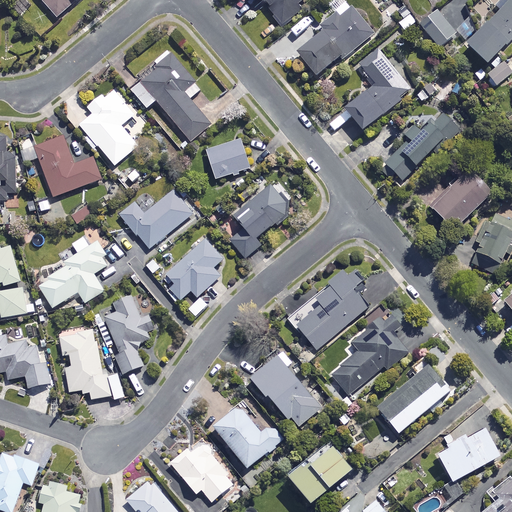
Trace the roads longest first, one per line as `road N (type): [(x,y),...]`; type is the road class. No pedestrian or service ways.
road 1 (residential): [(0,408),(106,451),(120,445),(164,403),(237,308),(360,207)]
road 2 (residential): [(360,207),(188,0)]
road 3 (residential): [(511,387),(360,207)]
road 4 (residential): [(0,90),(56,78),(148,0)]
